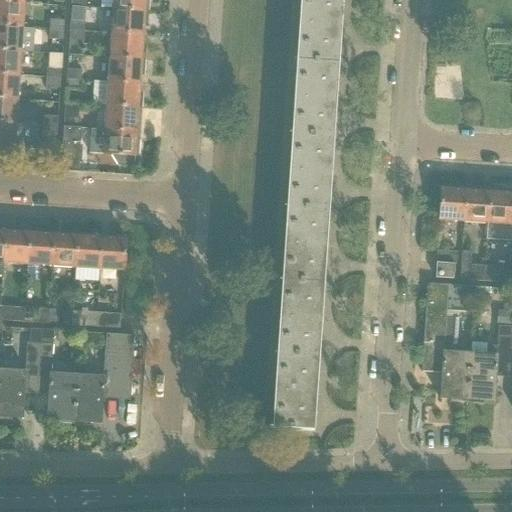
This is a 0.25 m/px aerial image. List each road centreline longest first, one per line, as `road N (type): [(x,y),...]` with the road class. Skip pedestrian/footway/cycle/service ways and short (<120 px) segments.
road 1 (secondary): [(511,486),(0,494)]
road 2 (residential): [(385,465),(404,143)]
road 3 (residential): [(167,467),(187,199)]
road 4 (unclassified): [(385,465),(167,467)]
road 5 (residential): [(187,199),(199,0)]
road 6 (residential): [(187,199),(0,186)]
road 7 (unclassified): [(167,467),(0,470)]
road 8 (residential): [(404,143),(410,0)]
road 9 (unclassified): [(511,463),(385,465)]
